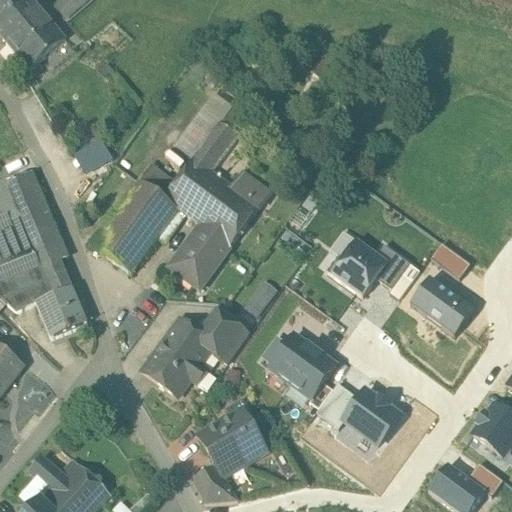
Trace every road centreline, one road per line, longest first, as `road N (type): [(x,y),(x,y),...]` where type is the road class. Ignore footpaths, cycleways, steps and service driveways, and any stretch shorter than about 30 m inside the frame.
road 1 (residential): [(119,367),(56,182),(5,88)]
road 2 (residential): [(252,511),(280,503),(376,508),(448,417)]
road 3 (residential): [(0,485),(55,417),(119,367)]
road 4 (residential): [(197,511),(119,367)]
